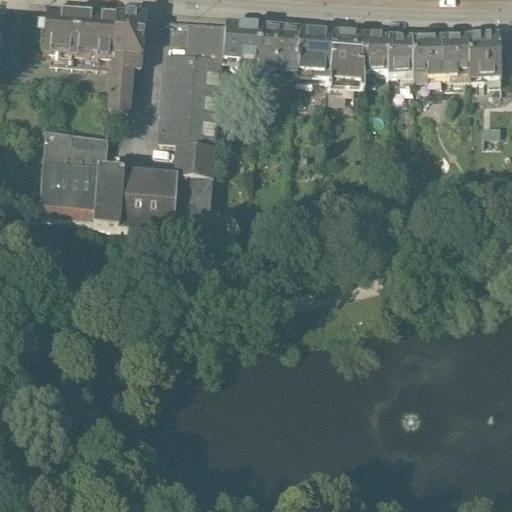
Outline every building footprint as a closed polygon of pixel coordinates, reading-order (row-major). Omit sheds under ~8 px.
[(61,59),(64,14),(41,12),(40,31),(39,57),(61,59)] [(84,60),(87,15),(74,14),(64,14),(61,59),(84,60)] [(87,15),(84,60),(107,61),(107,59),(110,16),(95,16),(87,15)] [(107,59),(138,61),(139,42),(141,18),(110,16),(107,59)] [(260,33),(223,30),(223,36),(220,71),(220,75),(257,78),(260,35),(260,33)] [(187,35),(186,68),(220,71),(223,36),(187,35)] [(293,87),(297,38),(260,35),(257,78),(256,90),(292,93),(293,87)] [(329,41),(297,38),(293,87),(325,90),(329,41)] [(360,83),(358,43),(329,41),(325,90),(325,96),(360,97),(360,83)] [(497,42),(464,44),(467,92),(487,90),(487,94),(500,94),(497,42)] [(385,81),(382,45),(358,43),(360,83),(385,81)] [(464,44),(437,45),(439,89),(451,89),(451,92),(467,92),(464,44)] [(410,91),(409,46),(382,45),(385,81),(385,86),(394,85),(394,92),(410,91)] [(439,89),(437,45),(409,46),(410,91),(410,96),(425,96),(425,89),(439,89)] [(107,59),(107,61),(104,117),(126,118),(129,75),(137,76),(138,61),(107,59)] [(186,68),(162,67),(156,156),(173,157),(214,160),(220,75),(220,71),(186,68)] [(40,154),(36,182),(89,188),(100,189),(103,161),(40,154)] [(214,160),(173,157),(171,190),(211,192),(214,160)] [(89,188),(36,182),(30,229),(85,235),(89,188)] [(100,189),(89,188),(85,235),(115,238),(119,191),(100,189)] [(211,192),(171,190),(171,195),(167,243),(207,246),(211,192)] [(167,243),(171,195),(119,191),(115,238),(167,243)]
